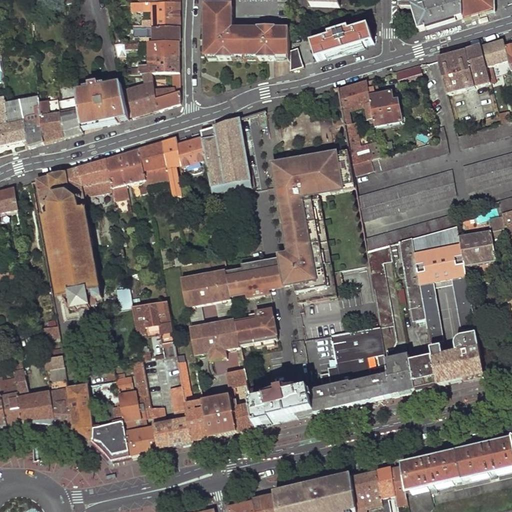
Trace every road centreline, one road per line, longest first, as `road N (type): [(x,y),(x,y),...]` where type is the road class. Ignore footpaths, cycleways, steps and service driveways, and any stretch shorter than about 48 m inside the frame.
road 1 (primary): [(511,405),(250,467)]
road 2 (residential): [(388,60),(189,119)]
road 3 (primary): [(250,467),(230,464),(97,494),(47,492)]
road 4 (residential): [(189,119),(0,174)]
road 5 (primary): [(91,511),(216,482)]
